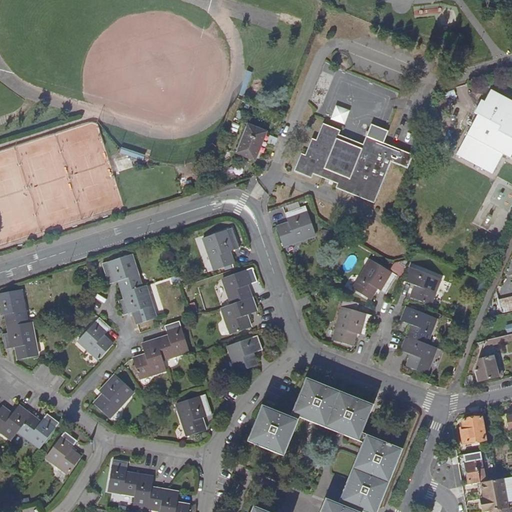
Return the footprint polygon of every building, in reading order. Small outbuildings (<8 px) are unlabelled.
[(481,116),(478,114),(457,155),(492,174),(503,154),(511,159),(511,101),(491,90),(485,101),(488,103),(481,116)] [(475,113),(478,114),(481,116),(488,103),(485,101),(481,100),(475,113)] [(340,130),(334,128),(323,123),(319,133),(316,140),(312,138),(305,155),(301,153),(293,171),(311,178),(313,173),(327,179),(329,179),(338,183),(336,187),(374,202),(391,161),(408,168),(413,154),(383,142),(387,133),(388,130),(386,129),(371,124),(366,135),(363,144),(361,148),(337,138),(339,134),(340,130)] [(234,156),(252,163),(264,135),(245,127),(234,156)] [(361,148),(363,144),(342,135),(339,134),(337,138),(361,148)] [(90,142),(90,149),(103,150),(103,137),(100,137),(99,143),(90,142)] [(132,159),(116,164),(119,174),(135,169),(132,159)] [(284,228),(276,231),(282,250),(314,239),(304,210),(283,217),(288,229),(284,230),(284,228)] [(226,255),(238,251),(231,232),(202,241),(213,273),(232,267),(229,259),(227,259),(226,255)] [(145,288),(141,290),(131,258),(102,267),(108,287),(116,285),(120,283),(122,287),(119,288),(124,302),(118,304),(122,318),(134,314),(135,318),(134,319),(136,327),(155,321),(145,288)] [(511,258),(503,279),(511,276),(511,258)] [(369,263),(351,292),(368,303),(373,295),(371,294),(373,291),(384,297),(395,279),(369,263)] [(408,301),(428,308),(438,281),(409,271),(403,285),(415,290),(413,294),(412,293),(408,301)] [(255,315),(250,301),(247,293),(246,294),(244,290),(256,286),(251,272),(222,282),(230,307),(220,311),(229,337),(249,330),(246,322),(245,322),(243,319),(255,315)] [(31,325),(27,326),(21,292),(0,296),(0,317),(7,316),(8,321),(6,321),(7,329),(8,335),(2,336),(5,351),(18,349),(18,353),(17,353),(18,362),(37,359),(31,325)] [(511,296),(497,300),(500,315),(511,311),(511,296)] [(340,310),(331,343),(350,348),(353,340),(351,340),(352,336),(364,339),(370,319),(340,310)] [(408,332),(405,339),(399,353),(411,357),(409,361),(408,360),(405,369),(424,377),(434,351),(424,347),(434,321),(405,310),(399,324),(411,329),(409,332),(408,332)] [(102,339),(110,330),(99,320),(78,344),(98,362),(112,346),(106,341),(105,342),(102,339)] [(163,340),(155,343),(141,347),(145,359),(141,360),(140,359),(132,362),(138,381),(165,373),(164,370),(162,363),(188,354),(179,324),(164,329),(168,341),(164,342),(163,340)] [(502,337),(503,343),(511,341),(510,335),(502,337)] [(487,347),(503,343),(502,337),(494,339),(485,341),(481,349),(487,348),(487,347)] [(261,352),(256,339),(227,349),(235,375),(255,368),(253,360),(251,360),(250,356),(261,352)] [(473,371),(476,383),(501,377),(497,357),(477,361),(473,371)] [(115,378),(99,394),(104,398),(100,401),(99,400),(93,406),(108,421),(133,394),(115,378)] [(368,409),(305,384),(293,414),(355,439),(368,409)] [(199,420),(211,417),(204,397),(176,406),(186,438),(205,432),(202,425),(201,425),(199,420)] [(37,423),(30,417),(19,408),(10,418),(7,416),(9,414),(2,409),(0,411),(0,433),(11,442),(19,433),(40,449),(59,425),(47,416),(39,426),(36,424),(37,423)] [(293,424),(262,411),(250,442),(280,454),(293,424)] [(459,433),(461,445),(484,441),(479,419),(461,423),(463,432),(459,433)] [(69,452),(77,443),(65,434),(46,458),(68,476),(80,460),(73,454),(72,455),(69,452)] [(384,446),(384,448),(366,441),(359,458),(350,482),(338,510),(326,505),(323,511),(358,511),(359,511),(361,511),(372,511),(397,453),(389,450),(390,448),(384,446)] [(479,484),(484,483),(482,470),(475,471),(474,462),(480,461),(479,453),(462,456),(467,486),(479,484)] [(178,495),(163,493),(155,491),(154,493),(150,492),(152,480),(138,477),(129,476),(129,477),(125,477),(127,464),(112,462),(107,493),(134,497),(132,508),(154,511),(188,511),(189,508),(181,507),(180,508),(176,508),(178,495)] [(506,505),(510,504),(511,503),(511,492),(510,478),(502,480),(506,505)] [(478,504),(479,511),(493,511),(498,511),(507,509),(506,505),(502,480),(496,481),(484,483),(479,484),(481,500),(482,503),(478,504)]
